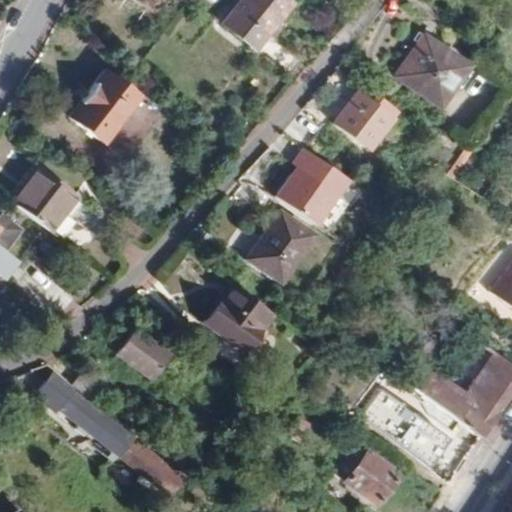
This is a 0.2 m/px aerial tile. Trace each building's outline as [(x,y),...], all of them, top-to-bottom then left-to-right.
[(292,5),(285,0),(245,0),(225,26),(256,50),(292,5)] [(461,63),(422,36),(394,77),(436,106),(447,89),(444,86),(461,63)] [(137,95),(104,71),(68,117),(103,141),(137,95)] [(386,117),(353,92),(330,122),(363,146),(386,117)] [(392,121),(386,117),(363,146),(369,151),(392,121)] [(449,140),(427,128),(411,153),(433,166),(449,140)] [(311,225),(344,180),(302,149),(289,165),(294,168),(273,198),(311,225)] [(75,197),(38,168),(14,198),(52,227),(75,197)] [(14,198),(10,203),(48,232),(52,227),(14,198)] [(0,239),(13,225),(0,214),(0,239)] [(308,236),(276,214),(242,261),(275,283),(308,236)] [(511,259),(486,291),(511,312),(511,259)] [(268,313),(230,285),(202,322),(239,351),(268,313)] [(161,349),(128,327),(111,353),(144,374),(161,349)] [(422,343),(396,375),(442,410),(478,437),(485,426),(503,399),(511,386),(511,370),(492,354),(460,395),(423,366),(434,353),(422,343)] [(322,371),(307,360),(299,371),(314,382),(322,371)] [(78,376),(69,385),(91,403),(100,394),(78,376)] [(54,415),(57,411),(78,429),(74,433),(82,440),(86,436),(101,448),(95,455),(100,459),(106,452),(121,434),(53,379),(47,387),(44,384),(33,398),(54,415)] [(377,384),(355,413),(425,465),(447,435),(377,384)] [(457,426),(448,441),(470,454),(479,439),(457,426)] [(121,434),(106,452),(131,473),(128,476),(140,486),(143,482),(159,495),(173,477),(121,434)] [(394,470),(361,446),(338,477),(371,500),(394,470)]
